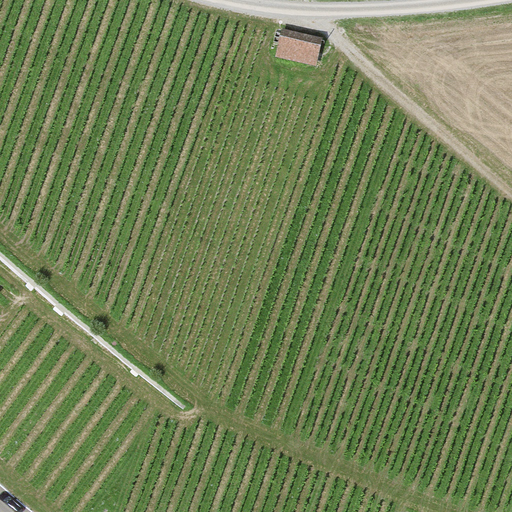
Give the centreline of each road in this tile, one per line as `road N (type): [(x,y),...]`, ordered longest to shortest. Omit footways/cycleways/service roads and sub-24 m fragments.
road 1 (track): [(446,511),(214,413),(101,323),(0,222)]
road 2 (track): [(495,0),(307,13),(215,0)]
road 3 (track): [(307,13),(511,189)]
